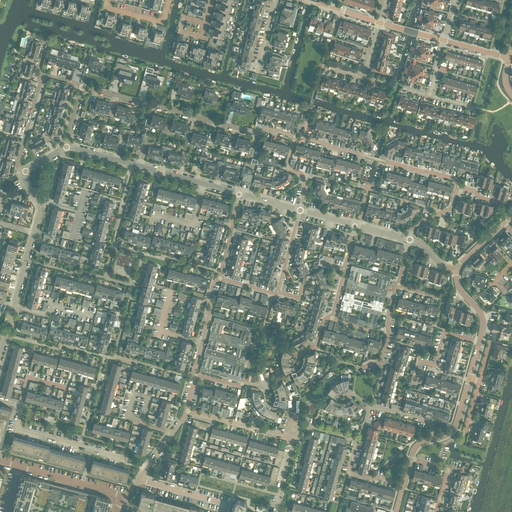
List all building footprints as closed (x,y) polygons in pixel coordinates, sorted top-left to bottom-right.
[(55,0),(53,8),(60,10),(61,7),(64,8),(66,3),(62,2),(62,0),(55,0)] [(370,0),(368,0),(366,9),(372,11),(372,8),(375,9),(377,3),(375,2),(375,1),(370,0)] [(445,4),(446,1),(441,0),(434,0),(433,6),(441,8),(443,3),(445,4)] [(69,1),(66,11),(73,13),(74,10),(77,11),(78,6),(75,6),(76,3),(69,1)] [(161,4),(149,1),(148,8),(155,10),(155,8),(160,9),(161,4)] [(218,11),(223,13),(226,13),(229,14),(229,11),(231,12),(232,6),(231,6),(228,5),(227,8),(225,7),(225,4),(221,3),(216,2),(215,7),(219,9),(218,11)] [(499,16),(500,11),(501,7),(499,7),(500,4),(495,2),(492,11),(492,14),(499,16)] [(253,3),(253,4),(255,5),(254,9),(264,12),(264,10),(263,9),(264,6),(253,3)] [(91,10),(90,9),(88,9),(89,6),(82,4),(79,15),(86,17),(87,14),(89,14),(90,14),(90,15),(91,10)] [(194,6),(194,7),(193,9),(189,8),(187,15),(196,17),(197,13),(202,15),(203,9),(198,8),(194,6)] [(282,9),(281,15),(295,18),(296,13),(295,12),(296,9),(284,6),(283,9),(282,9)] [(420,14),(419,16),(430,19),(432,11),(424,9),(423,15),(420,14)] [(217,17),(216,20),(221,21),(223,22),(226,23),(227,20),(229,20),(230,15),(229,14),(226,13),(225,17),(222,16),(223,13),(218,11),(214,10),(212,16),(217,17)] [(387,11),(386,14),(391,15),(390,19),(398,21),(399,17),(400,12),(392,10),(391,12),(387,11)] [(432,11),(430,19),(440,22),(441,20),(438,19),(440,14),(432,11)] [(102,16),(101,20),(100,21),(105,22),(105,24),(112,26),(113,23),(115,23),(116,24),(117,19),(114,18),(115,15),(108,13),(107,18),(102,16)] [(251,14),(250,15),(252,16),(251,20),(261,23),(262,21),(261,21),(261,17),(251,14)] [(319,21),(321,15),(318,14),(317,17),(312,16),(309,24),(310,24),(309,27),(313,29),(313,27),(316,28),(319,21)] [(280,20),(280,23),(290,26),(290,24),(292,25),(292,23),(293,24),(295,18),(281,15),(280,20)] [(419,16),(418,19),(419,19),(421,20),(420,25),(422,26),(422,28),(425,29),(426,27),(428,27),(430,19),(419,16)] [(214,28),(218,30),(221,30),(224,31),(225,28),(227,29),(228,23),(226,23),(223,22),(223,25),(220,24),(221,21),(216,20),(212,19),(210,24),(215,25),(214,28)] [(327,21),(328,20),(325,19),(323,22),(319,21),(316,28),(315,32),(320,33),(320,32),(323,33),(324,31),(325,29),(327,21)] [(332,33),(336,20),(333,19),(332,22),(327,21),(325,29),(324,31),(328,33),(329,32),(332,33)] [(430,19),(428,27),(435,29),(437,24),(440,25),(440,22),(430,19)] [(470,32),(473,20),(471,19),(470,23),(467,22),(465,31),(470,32)] [(340,21),(337,30),(342,32),(342,31),(346,32),(349,22),(343,21),(343,22),(340,21)] [(465,31),(467,22),(462,21),(461,23),(459,23),(458,27),(460,27),(459,29),(465,31)] [(120,22),(118,29),(121,30),(120,33),(127,35),(128,32),(131,32),(132,28),(129,27),(130,24),(123,22),(123,23),(120,22)] [(349,22),(346,32),(349,34),(349,35),(351,36),(351,34),(352,32),(354,24),(349,22)] [(480,35),(484,23),(481,22),(480,26),(477,25),(475,34),(480,35)] [(485,38),(488,28),(485,27),(486,23),(484,23),(480,35),(480,37),(485,38)] [(352,32),(351,34),(357,36),(357,34),(360,26),(354,24),(352,32)] [(246,25),(246,27),(247,27),(246,31),(248,32),(258,34),(259,32),(258,32),(259,28),(248,25),(246,25)] [(136,27),(134,33),(137,34),(136,37),(143,39),(144,36),(147,37),(148,32),(145,31),(146,28),(139,26),(139,27),(136,27)] [(357,34),(357,36),(362,38),(365,28),(360,26),(357,34)] [(212,37),(217,38),(222,40),(223,37),(224,37),(226,32),(224,31),(221,30),(220,33),(218,33),(218,30),(214,28),(209,27),(208,33),(212,34),(212,37)] [(365,28),(362,38),(368,40),(368,37),(369,35),(371,36),(373,31),(371,30),(365,28)] [(492,40),(493,36),(494,32),(492,32),(493,29),(488,28),(485,38),(492,40)] [(287,36),(288,33),(278,30),(277,33),(276,33),(275,38),(286,41),(287,36)] [(160,40),(163,41),(165,36),(164,36),(161,35),(162,33),(155,31),(155,32),(152,31),(150,38),(153,38),(153,41),(159,43),(160,40)] [(246,31),(245,37),(256,39),(257,36),(258,36),(258,34),(248,32),(246,31)] [(394,41),(396,35),(383,31),(382,36),(384,36),(382,40),(392,43),(392,40),(394,41)] [(244,36),(243,38),(244,38),(243,42),(246,43),(255,45),(256,43),(255,43),(256,39),(245,37),(244,36)] [(284,47),(286,41),(275,38),(274,44),(274,47),(284,49),(284,47)] [(39,53),(41,45),(38,45),(39,42),(30,39),(29,42),(30,43),(28,50),(39,53)] [(390,48),(392,43),(382,40),(381,45),(379,44),(378,46),(381,47),(381,46),(392,49),(392,48),(390,48)] [(174,52),(173,54),(180,56),(180,54),(184,55),(185,51),(186,51),(189,44),(188,43),(188,44),(181,42),(177,41),(177,42),(174,41),(172,46),(176,47),(175,49),(174,49),(174,51),(174,52)] [(330,52),(331,53),(332,53),(336,55),(340,44),(337,43),(334,42),(333,47),(332,46),(330,52)] [(411,46),(410,48),(410,49),(421,51),(423,44),(415,42),(414,47),(411,46)] [(190,52),(189,57),(193,58),(192,59),(199,61),(199,59),(199,58),(200,58),(200,56),(201,54),(204,55),(205,50),(202,49),(203,47),(198,46),(198,47),(192,45),(192,44),(191,44),(189,52),(190,52)] [(340,44),(336,55),(342,56),(345,46),(340,44)] [(423,44),(421,51),(432,54),(432,52),(430,51),(431,46),(423,44)] [(345,46),(342,56),(347,58),(351,48),(345,46)] [(241,47),(240,49),(241,49),(241,53),(243,54),(253,56),(253,54),(252,54),(253,50),(242,48),(241,47)] [(351,48),(347,58),(353,60),(356,49),(351,48)] [(410,48),(409,51),(410,51),(412,52),(411,57),(414,58),(413,61),(415,61),(416,59),(419,59),(421,51),(410,49),(410,48)] [(207,57),(206,61),(210,62),(209,64),(216,65),(216,64),(217,63),(217,61),(218,58),(221,59),(222,54),(219,53),(220,52),(215,51),(209,49),(208,49),(206,56),(207,57)] [(356,49),(353,60),(358,62),(359,59),(362,51),(356,49)] [(38,59),(39,53),(28,50),(27,55),(25,55),(25,58),(33,60),(34,58),(38,59)] [(59,63),(63,52),(58,50),(58,53),(57,55),(50,53),(47,64),(54,66),(55,62),(59,63)] [(387,59),(389,54),(379,51),(378,56),(376,55),(375,57),(378,58),(378,57),(389,60),(389,59),(387,59)] [(421,51),(419,59),(427,61),(428,56),(431,57),(432,54),(421,51)] [(449,60),(451,52),(446,51),(445,54),(443,53),(442,56),(444,57),(444,59),(449,60)] [(67,69),(70,58),(66,57),(67,53),(63,52),(59,63),(62,64),(61,68),(67,69)] [(270,57),(269,62),(280,65),(282,66),(284,57),(282,57),(279,56),(279,54),(272,52),(272,54),(271,57),(270,57)] [(460,63),(462,55),(457,54),(454,62),(453,62),(453,64),(455,65),(456,62),(460,63)] [(34,70),(36,64),(33,63),(33,60),(25,58),(23,57),(22,61),(25,61),(23,67),(34,70)] [(91,67),(90,71),(99,73),(100,69),(103,70),(105,65),(98,63),(99,60),(90,57),(87,66),(91,67)] [(470,66),(472,58),(467,57),(465,65),(464,64),(463,67),(465,68),(466,65),(470,66)] [(77,60),(70,58),(67,69),(74,71),(75,68),(78,69),(81,60),(78,59),(77,60)] [(235,58),(235,59),(239,60),(237,69),(244,71),(245,69),(248,69),(249,69),(249,68),(250,65),(249,65),(250,61),(239,59),(235,58)] [(481,69),(483,61),(477,59),(475,68),(474,67),(474,70),(476,71),(476,68),(481,69)] [(405,67),(404,69),(405,70),(415,72),(417,65),(415,64),(415,61),(413,61),(412,63),(410,63),(408,68),(405,67)] [(269,62),(267,68),(268,68),(268,71),(269,71),(268,77),(272,78),(273,72),(278,73),(278,71),(280,65),(269,62)] [(385,67),(386,65),(377,62),(375,67),(373,66),(372,70),(385,74),(387,68),(385,67)] [(120,79),(119,81),(132,84),(135,75),(131,74),(131,70),(131,68),(125,66),(125,65),(117,63),(116,69),(114,69),(112,77),(117,79),(117,78),(120,79)] [(417,65),(415,72),(426,75),(427,73),(424,72),(425,67),(417,65)] [(146,66),(142,83),(145,84),(145,81),(149,82),(148,86),(157,88),(159,79),(162,80),(163,79),(164,78),(163,77),(157,75),(152,74),(154,68),(146,66)] [(33,77),(34,70),(23,67),(22,73),(20,73),(19,77),(28,79),(29,76),(33,77)] [(404,69),(404,72),(407,73),(405,78),(413,80),(415,72),(405,70),(404,69)] [(415,72),(413,80),(421,82),(422,77),(425,78),(426,75),(415,72)] [(329,90),(332,79),(326,77),(327,76),(323,75),(320,87),(323,88),(324,87),(328,88),(328,90),(329,90)] [(453,88),(455,80),(450,78),(448,86),(447,86),(446,89),(448,89),(449,87),(453,88)] [(23,83),(21,88),(32,91),(34,86),(30,85),(31,82),(22,79),(21,82),(23,83)] [(337,80),(332,79),(329,90),(330,88),(335,90),(334,91),(337,92),(341,80),(337,79),(337,80)] [(188,99),(191,90),(187,89),(188,84),(181,82),(181,81),(177,80),(175,87),(178,88),(177,92),(181,93),(180,97),(188,99)] [(346,95),(349,84),(344,82),(344,81),(341,80),(337,92),(341,93),(341,91),(346,93),(345,95),(346,95)] [(463,91),(466,83),(460,81),(458,89),(457,89),(456,92),(458,92),(459,90),(463,91)] [(68,95),(69,89),(66,88),(67,85),(56,82),(55,85),(58,86),(57,91),(68,95)] [(354,85),(349,84),(346,95),(347,95),(347,93),(352,94),(352,96),(355,96),(358,85),(355,84),(354,85)] [(474,94),(476,85),(471,84),(469,92),(468,92),(467,95),(469,95),(470,92),(474,94)] [(364,98),(367,88),(361,87),(361,86),(358,85),(355,96),(358,97),(358,96),(363,97),(363,99),(363,100),(364,98)] [(16,96),(17,97),(26,99),(27,96),(30,97),(32,91),(21,88),(20,93),(17,94),(16,96)] [(215,104),(217,95),(214,94),(215,90),(206,88),(203,97),(207,98),(206,102),(215,104)] [(374,104),(379,89),(378,89),(377,88),(375,89),(375,91),(372,90),(372,89),(369,88),(366,100),(369,101),(370,103),(374,104)] [(385,90),(379,89),(374,104),(376,105),(378,103),(384,105),(385,102),(388,90),(385,89),(385,90)] [(245,108),(246,105),(242,104),(243,100),(240,99),(242,92),(239,91),(234,90),(232,98),(234,98),(232,107),(236,108),(235,111),(247,115),(249,109),(245,108)] [(66,100),(68,95),(57,91),(55,97),(54,97),(53,100),(62,102),(63,99),(66,100)] [(406,110),(410,97),(404,95),(404,94),(401,93),(397,105),(401,106),(401,105),(404,106),(403,107),(405,109),(406,109),(406,110)] [(15,96),(13,105),(16,106),(27,109),(29,103),(25,102),(26,99),(17,97),(16,96),(15,96)] [(410,97),(406,110),(412,111),(412,113),(415,113),(418,101),(415,100),(415,102),(412,101),(412,100),(411,98),(410,97)] [(101,113),(101,111),(104,101),(97,99),(96,104),(91,103),(88,112),(95,113),(95,112),(101,113)] [(63,112),(64,106),(61,105),(62,102),(53,100),(52,103),(53,103),(52,109),(63,112)] [(110,118),(113,109),(110,108),(111,103),(104,101),(101,111),(104,112),(104,113),(107,114),(106,117),(110,118)] [(261,102),(259,110),(260,113),(259,119),(265,120),(265,118),(269,104),(267,103),(266,107),(262,106),(262,105),(261,104),(262,103),(261,102)] [(426,117),(429,103),(426,103),(424,103),(420,102),(417,113),(421,114),(421,113),(423,114),(422,118),(425,119),(426,117)] [(429,103),(426,117),(427,117),(427,115),(432,116),(431,117),(435,118),(438,107),(434,106),(432,105),(432,104),(429,103)] [(265,120),(264,121),(268,121),(268,119),(268,118),(271,119),(274,108),(269,107),(270,104),(269,104),(265,118),(265,120)] [(116,110),(113,109),(110,118),(115,119),(116,116),(118,117),(121,118),(121,117),(122,117),(124,107),(117,105),(116,110)] [(13,114),(21,117),(22,114),(26,115),(27,109),(16,106),(15,111),(13,111),(13,114)] [(132,124),(135,115),(130,113),(131,109),(124,107),(122,117),(125,117),(124,119),(127,119),(126,122),(132,124)] [(274,108),(271,119),(274,120),(273,123),(276,124),(277,124),(278,120),(277,120),(280,112),(279,112),(280,109),(275,107),(274,108)] [(276,124),(279,125),(281,119),(280,119),(280,118),(284,119),(286,111),(281,109),(282,108),(281,107),(280,109),(279,112),(280,112),(277,120),(278,120),(277,124),(276,124)] [(443,121),(446,110),(441,109),(441,108),(438,107),(435,118),(438,119),(438,118),(443,119),(442,121),(443,121)] [(61,118),(63,112),(52,109),(50,115),(49,114),(48,117),(57,120),(58,117),(61,118)] [(286,111),(284,119),(287,120),(287,121),(286,121),(285,127),(288,128),(288,127),(289,124),(292,111),(292,110),(291,112),(286,111)] [(452,112),(446,110),(443,121),(444,122),(444,120),(449,121),(449,122),(452,123),(455,111),(452,111),(452,112)] [(289,124),(288,127),(291,128),(291,125),(291,124),(295,125),(298,114),(293,112),(293,111),(292,111),(289,124)] [(460,126),(464,115),(458,114),(458,112),(455,111),(452,123),(455,124),(456,123),(460,124),(460,126)] [(11,114),(10,117),(13,118),(11,123),(22,126),(24,120),(21,119),(21,117),(13,114),(11,114)] [(157,126),(160,116),(153,114),(151,119),(146,118),(144,127),(150,129),(151,126),(154,127),(154,125),(157,126)] [(469,116),(464,115),(460,126),(461,126),(462,124),(466,126),(466,127),(472,128),(475,117),(469,115),(469,116)] [(166,133),(169,124),(165,123),(167,118),(160,116),(157,126),(160,127),(160,128),(162,129),(162,132),(166,133)] [(58,129),(59,123),(56,123),(57,120),(48,117),(47,120),(48,121),(47,126),(58,129)] [(317,119),(314,130),(318,132),(317,132),(316,135),(319,136),(320,133),(323,119),(322,120),(317,119)] [(323,119),(320,133),(323,134),(323,131),(323,130),(326,131),(329,122),(324,121),(324,119),(323,119)] [(97,127),(98,122),(89,120),(88,123),(83,122),(81,129),(91,132),(92,129),(93,129),(94,127),(97,127)] [(177,132),(180,122),(173,120),(171,125),(169,124),(166,133),(171,134),(171,131),(174,132),(174,131),(177,132)] [(7,122),(4,131),(6,131),(8,132),(16,134),(17,131),(21,132),(22,126),(11,123),(8,122),(7,122)] [(186,138),(187,136),(189,129),(185,129),(187,124),(180,122),(177,132),(180,133),(180,134),(182,134),(182,137),(186,138)] [(329,122),(326,131),(330,132),(330,133),(329,133),(329,135),(331,136),(334,126),(334,127),(335,124),(335,122),(334,122),(334,124),(329,122)] [(56,135),(58,129),(47,126),(45,132),(44,132),(43,133),(51,140),(53,134),(56,135)] [(331,136),(330,138),(334,139),(334,137),(334,136),(337,137),(340,128),(334,127),(334,126),(331,136)] [(340,128),(337,137),(341,138),(341,139),(340,139),(339,141),(342,142),(346,128),(345,128),(345,129),(340,128)] [(346,128),(342,142),(345,143),(346,140),(345,140),(345,139),(349,140),(351,131),(346,130),(346,128)] [(92,143),(93,138),(91,138),(92,135),(90,135),(91,132),(81,129),(79,136),(84,137),(83,141),(92,143)] [(103,129),(100,138),(104,139),(102,144),(109,146),(112,136),(109,135),(109,134),(107,133),(107,130),(103,129)] [(123,134),(122,138),(127,139),(126,144),(133,146),(135,136),(132,135),(132,134),(130,133),(131,130),(125,129),(123,134)] [(351,131),(349,140),(353,141),(352,142),(351,144),(354,145),(355,142),(358,130),(352,129),(351,131)] [(367,132),(362,138),(364,141),(370,138),(373,136),(369,129),(367,132)] [(360,130),(358,137),(362,138),(367,132),(360,130)] [(197,144),(200,134),(193,132),(192,137),(187,136),(186,138),(184,145),(191,146),(191,144),(194,145),(194,143),(197,144)] [(221,144),(224,134),(217,132),(215,137),(212,136),(210,142),(210,145),(214,146),(215,143),(217,144),(218,143),(221,144)] [(43,148),(48,146),(46,142),(51,140),(43,133),(42,135),(42,136),(37,139),(43,148)] [(112,136),(109,146),(116,147),(118,143),(121,143),(122,138),(123,134),(119,133),(118,135),(113,133),(112,136)] [(135,136),(133,146),(140,148),(141,143),(146,144),(147,141),(148,135),(142,133),(141,136),(139,135),(139,137),(135,136)] [(208,151),(210,145),(210,142),(206,141),(207,136),(200,134),(197,144),(201,145),(200,146),(203,147),(202,149),(208,151)] [(230,150),(232,141),(229,140),(231,136),(224,134),(221,144),(224,144),(224,146),(226,146),(226,149),(230,150)] [(4,137),(2,142),(5,143),(4,147),(15,150),(17,144),(14,143),(14,140),(4,137)] [(241,149),(244,139),(237,137),(235,142),(232,141),(230,150),(235,151),(235,149),(238,149),(238,148),(241,149)] [(397,137),(390,141),(395,150),(396,150),(399,148),(398,140),(397,137)] [(43,148),(37,139),(32,141),(31,139),(28,140),(33,150),(36,148),(37,151),(43,148)] [(252,156),(254,147),(250,146),(251,141),(244,139),(241,149),(244,150),(244,151),(246,152),(246,155),(252,156)] [(268,149),(270,141),(264,139),(262,147),(268,149)] [(146,144),(144,150),(148,151),(146,155),(153,157),(156,148),(152,147),(153,145),(150,145),(151,142),(147,141),(146,144)] [(390,141),(384,146),(386,147),(392,152),(395,150),(390,141)] [(279,154),(282,144),(276,143),(274,150),(273,152),(279,154)] [(285,155),(286,153),(288,146),(282,144),(279,154),(285,155)] [(300,156),(303,146),(296,144),(294,154),(300,156)] [(156,148),(153,157),(160,159),(162,154),(165,155),(167,146),(163,145),(162,148),(159,147),(159,148),(156,148)] [(167,146),(165,155),(168,156),(167,161),(173,163),(176,153),(173,152),(173,151),(171,150),(172,148),(167,146)] [(306,158),(308,148),(303,146),(300,156),(306,158)] [(405,146),(403,155),(407,156),(407,157),(406,156),(405,159),(408,160),(412,146),(411,146),(411,148),(405,146)] [(412,146),(408,160),(411,161),(412,158),(411,158),(411,157),(415,158),(417,149),(412,148),(412,146)] [(417,149),(415,158),(418,159),(418,160),(417,163),(419,164),(423,151),(423,148),(423,147),(418,146),(417,149)] [(1,152),(1,155),(9,157),(10,155),(14,156),(15,150),(4,147),(3,152),(1,152)] [(386,147),(384,153),(386,154),(387,154),(389,155),(391,155),(392,152),(386,147)] [(423,151),(419,164),(423,165),(424,159),(424,158),(424,157),(427,158),(429,150),(424,148),(425,147),(424,147),(424,148),(423,148),(423,151)] [(311,159),(314,149),(308,148),(306,158),(311,159)] [(319,156),(320,151),(314,149),(311,159),(317,161),(318,158),(319,155),(319,156)] [(176,153),(173,163),(180,165),(182,160),(187,161),(189,152),(183,150),(182,153),(180,153),(179,154),(176,153)] [(429,150),(427,158),(431,159),(430,160),(428,166),(431,167),(431,166),(432,163),(436,150),(435,150),(435,151),(429,150)] [(432,163),(431,166),(434,167),(435,164),(435,163),(438,164),(441,153),(436,152),(436,150),(432,163)] [(443,154),(440,165),(444,166),(444,167),(443,167),(443,169),(446,170),(447,167),(446,167),(450,154),(449,153),(449,155),(443,154)] [(446,170),(445,171),(448,172),(450,166),(449,166),(450,165),(453,166),(455,157),(456,155),(450,153),(450,154),(446,167),(447,167),(446,170)] [(0,164),(10,167),(12,161),(9,160),(9,157),(1,155),(0,157),(0,164)] [(201,155),(198,164),(203,166),(202,171),(209,173),(212,163),(212,160),(207,159),(207,157),(201,155)] [(322,167),(322,165),(325,157),(319,156),(319,155),(318,158),(317,161),(316,163),(316,165),(322,167)] [(328,169),(330,159),(325,157),(322,165),(322,167),(328,169)] [(455,157),(453,166),(456,167),(455,170),(457,171),(458,171),(460,161),(461,161),(461,159),(462,157),(461,157),(460,158),(455,157)] [(340,170),(343,160),(337,158),(336,160),(334,168),(340,170)] [(334,168),(336,160),(330,159),(328,169),(333,170),(334,168)] [(457,171),(457,173),(460,174),(461,172),(460,171),(460,170),(461,171),(464,171),(466,163),(467,160),(462,159),(461,159),(461,161),(460,161),(458,171),(457,171)] [(64,162),(62,169),(71,171),(72,165),(75,165),(75,162),(66,160),(65,163),(64,162)] [(212,163),(209,173),(216,174),(217,170),(220,170),(223,161),(218,160),(218,163),(215,162),(215,164),(212,163)] [(346,171),(347,168),(349,161),(343,160),(340,170),(346,171)] [(466,163),(464,171),(467,172),(466,176),(469,176),(473,161),(467,160),(466,163)] [(223,161),(220,170),(223,171),(222,176),(229,178),(232,168),(233,164),(227,163),(223,161)] [(473,161),(469,176),(472,177),(472,175),(472,174),(473,174),(476,175),(478,166),(479,163),(473,161)] [(360,176),(363,167),(360,166),(360,164),(354,163),(352,170),(352,173),(355,174),(355,175),(360,176)] [(0,174),(4,176),(5,173),(8,174),(10,167),(0,164),(0,174)] [(232,168),(229,178),(236,180),(237,175),(241,176),(243,167),(238,166),(236,165),(235,168),(235,169),(232,168)] [(87,178),(90,169),(83,167),(81,176),(87,178)] [(249,184),(253,170),(245,168),(241,181),(249,184)] [(62,169),(60,175),(69,177),(71,171),(62,169)] [(94,180),(96,171),(90,169),(87,178),(94,180)] [(100,182),(102,173),(96,171),(94,180),(100,182)] [(284,171),(283,175),(289,180),(291,173),(284,171)] [(254,176),(252,183),(258,185),(260,178),(261,175),(257,174),(257,173),(255,172),(254,176)] [(384,173),(381,182),(387,184),(388,180),(391,180),(393,174),(387,172),(387,174),(384,173)] [(106,183),(108,174),(102,173),(100,182),(106,183)] [(112,185),(115,176),(108,174),(106,183),(112,185)] [(391,180),(390,183),(396,185),(398,175),(393,174),(391,180)] [(60,175),(58,181),(67,184),(69,177),(60,175)] [(260,178),(258,185),(264,187),(266,179),(267,177),(267,176),(261,175),(260,178)] [(280,177),(279,177),(283,184),(289,180),(283,175),(280,177)] [(398,175),(396,185),(402,187),(404,177),(398,175)] [(478,175),(476,182),(478,183),(478,184),(484,186),(487,176),(481,175),(480,176),(478,175)] [(118,187),(121,178),(115,176),(112,185),(118,187)] [(416,182),(413,192),(419,193),(423,177),(420,176),(418,183),(416,182)] [(487,176),(484,186),(490,187),(489,192),(492,193),(494,184),(492,183),(493,178),(487,176)] [(266,179),(264,187),(270,188),(271,185),(270,185),(272,181),(271,181),(272,178),(267,177),(266,179)] [(404,177),(402,187),(407,188),(408,188),(408,185),(409,185),(411,179),(411,178),(404,177)] [(423,177),(419,193),(425,195),(426,190),(427,188),(427,185),(428,183),(425,182),(426,178),(423,177)] [(139,180),(137,186),(146,189),(149,180),(141,178),(140,181),(139,180)] [(316,178),(315,181),(317,181),(315,188),(322,200),(328,202),(329,202),(330,196),(331,194),(327,193),(323,187),(324,183),(323,183),(324,180),(316,178)] [(407,188),(407,190),(413,192),(416,182),(413,181),(413,180),(411,179),(409,185),(408,185),(408,188),(407,188)] [(58,181),(57,188),(66,190),(67,184),(58,181)] [(434,182),(432,192),(438,193),(440,184),(434,182)] [(440,184),(438,193),(443,195),(446,185),(440,184)] [(494,184),(492,193),(494,193),(494,196),(500,197),(502,188),(503,188),(503,186),(494,184)] [(502,188),(500,197),(506,199),(506,198),(509,199),(510,196),(511,191),(508,191),(508,190),(508,189),(509,186),(504,184),(503,186),(503,188),(502,188)] [(446,185),(443,195),(449,197),(452,187),(446,185)] [(144,195),(146,189),(137,186),(135,193),(144,195)] [(57,188),(55,194),(64,196),(66,190),(57,188)] [(159,188),(156,196),(163,198),(165,189),(159,188)] [(165,189),(163,198),(169,200),(171,191),(165,189)] [(169,200),(168,202),(175,204),(175,202),(178,193),(171,191),(169,200)] [(149,205),(149,202),(146,201),(148,196),(144,195),(135,193),(134,199),(146,202),(145,204),(149,205)] [(178,193),(175,202),(181,203),(184,194),(178,193)] [(328,202),(328,203),(331,204),(330,208),(333,209),(334,206),(334,205),(336,197),(337,195),(331,193),(331,194),(330,196),(329,202),(328,202)] [(55,194),(53,200),(62,203),(64,196),(55,194)] [(184,194),(181,203),(185,204),(184,207),(187,208),(188,205),(190,196),(184,194)] [(334,205),(334,206),(337,207),(337,206),(340,207),(343,197),(337,195),(336,197),(334,205)] [(190,196),(188,205),(194,207),(196,198),(190,196)] [(343,197),(340,207),(343,207),(342,211),(345,212),(348,198),(343,197)] [(207,208),(210,199),(203,198),(201,207),(207,208)] [(348,198),(345,212),(348,212),(349,209),(352,210),(354,200),(348,198)] [(144,209),(145,204),(146,202),(134,199),(132,205),(144,209)] [(213,213),(216,201),(210,199),(207,208),(206,212),(213,213)] [(466,201),(460,199),(460,201),(457,200),(455,207),(458,208),(458,209),(464,211),(466,201)] [(105,200),(103,207),(112,209),(114,202),(105,200)] [(354,200),(352,210),(358,211),(360,204),(360,201),(354,200)] [(15,213),(17,203),(9,201),(7,209),(10,209),(9,212),(15,213)] [(219,215),(220,212),(222,203),(216,201),(213,213),(219,215)] [(466,201),(464,211),(463,214),(470,216),(472,210),(473,210),(475,203),(472,202),(472,203),(466,201)] [(481,213),(482,213),(484,204),(478,202),(478,204),(475,203),(473,210),(476,211),(476,212),(476,213),(476,214),(477,215),(479,216),(480,215),(481,215),(481,213)] [(20,215),(23,205),(17,203),(15,213),(20,215)] [(226,213),(229,205),(222,203),(220,212),(226,213)] [(371,215),(374,205),(368,203),(367,206),(365,213),(371,215)] [(261,205),(261,204),(258,204),(256,210),(257,211),(256,213),(253,212),(251,222),(256,223),(258,218),(257,218),(261,205)] [(417,209),(418,206),(411,204),(410,207),(408,206),(407,210),(401,214),(397,213),(396,214),(397,214),(395,220),(402,221),(414,215),(416,208),(417,209)] [(488,215),(489,215),(490,215),(491,214),(493,206),(484,204),(482,213),(488,215)] [(26,216),(29,206),(23,205),(20,215),(26,216)] [(145,217),(146,215),(143,214),(144,209),(132,205),(130,212),(139,214),(142,215),(142,217),(145,217)] [(379,209),(380,206),(374,205),(371,215),(377,217),(379,209)] [(53,207),(52,214),(61,216),(62,210),(53,207)] [(103,207),(101,213),(110,215),(112,209),(103,207)] [(246,220),(249,208),(246,207),(246,210),(243,209),(240,219),(246,220)] [(270,213),(271,209),(268,208),(268,211),(265,210),(262,220),(268,221),(269,222),(275,215),(270,213)] [(388,223),(392,210),(386,208),(385,211),(383,218),(386,219),(385,222),(388,223)] [(397,213),(397,211),(392,210),(388,223),(390,224),(392,221),(395,221),(395,220),(397,214),(396,214),(397,213)] [(138,220),(139,214),(130,212),(129,218),(138,220)] [(101,213),(100,219),(109,221),(110,215),(101,213)] [(52,214),(50,220),(59,222),(61,216),(52,214)] [(278,219),(275,215),(269,222),(271,223),(273,228),(282,223),(281,221),(283,220),(281,217),(278,219)] [(100,219),(98,225),(107,228),(109,221),(100,219)] [(50,220),(48,226),(57,229),(59,222),(50,220)] [(210,228),(209,229),(212,230),(221,232),(223,226),(214,223),(213,227),(212,227),(210,227),(210,228)] [(283,226),(282,223),(273,228),(276,233),(276,235),(286,234),(284,229),(287,227),(286,224),(283,226)] [(317,234),(318,228),(304,224),(303,227),(308,229),(307,231),(317,234)] [(430,236),(433,226),(426,224),(426,226),(423,225),(421,233),(424,233),(424,234),(430,236)] [(98,225),(96,231),(105,234),(107,228),(98,225)] [(48,226),(46,233),(55,235),(57,229),(48,226)] [(438,239),(441,230),(438,229),(438,228),(433,226),(430,236),(435,237),(435,238),(438,239)] [(212,230),(209,229),(210,228),(206,227),(206,229),(209,230),(208,231),(211,233),(211,236),(219,238),(221,232),(212,230)] [(138,234),(136,242),(142,244),(145,235),(144,235),(145,231),(146,232),(147,228),(145,228),(143,233),(139,231),(138,234)] [(130,241),(132,232),(125,230),(123,239),(130,241)] [(443,231),(441,230),(438,239),(441,240),(447,242),(446,244),(447,244),(450,232),(443,230),(443,231)] [(96,231),(94,238),(103,240),(105,234),(96,231)] [(316,237),(317,234),(307,231),(306,234),(304,233),(303,236),(315,239),(316,239),(319,240),(320,238),(316,237)] [(136,242),(138,234),(132,232),(130,241),(136,242)] [(336,236),(334,235),(334,233),(332,232),(331,236),(327,235),(325,243),(334,246),(336,236)] [(456,244),(458,235),(455,234),(450,232),(447,244),(452,245),(453,243),(456,244)] [(511,242),(511,238),(506,232),(500,238),(498,236),(494,241),(497,244),(498,242),(502,246),(505,244),(507,247),(511,242)] [(249,240),(251,236),(244,234),(243,237),(239,236),(238,239),(233,238),(233,240),(247,244),(248,239),(249,240)] [(288,243),(289,240),(285,239),(286,234),(276,235),(277,237),(275,242),(285,245),(285,242),(288,243)] [(339,247),(342,235),(340,234),(339,237),(336,236),(334,246),(339,247)] [(467,236),(461,234),(461,236),(458,235),(456,244),(459,245),(459,244),(465,245),(466,242),(468,243),(469,242),(469,240),(469,238),(467,238),(467,236)] [(148,246),(151,237),(145,235),(142,244),(148,246)] [(157,246),(160,237),(153,235),(151,244),(157,246)] [(344,249),(347,239),(344,238),(345,236),(342,235),(339,247),(344,249)] [(218,245),(219,238),(211,236),(209,242),(218,245)] [(314,244),(315,239),(303,236),(302,238),(305,239),(304,242),(314,244)] [(164,248),(166,239),(160,237),(157,246),(164,248)] [(17,245),(18,242),(9,239),(8,243),(7,248),(17,251),(18,245),(17,245)] [(170,250),(172,241),(166,239),(164,248),(170,250)] [(96,240),(94,246),(103,249),(105,243),(96,240)] [(245,250),(247,244),(233,240),(232,243),(237,244),(236,247),(245,250)] [(176,251),(179,242),(172,241),(170,250),(176,251)] [(303,244),(301,244),(301,243),(295,241),(294,244),(306,247),(306,248),(312,250),(314,244),(304,242),(303,244)] [(182,253),(185,244),(179,242),(176,251),(182,253)] [(185,242),(185,244),(182,253),(189,255),(189,252),(193,253),(195,247),(191,246),(188,245),(188,242),(185,242)] [(216,251),(218,245),(209,242),(207,248),(216,251)] [(284,247),(285,245),(275,242),(274,245),(273,245),(270,244),(269,246),(286,251),(287,248),(284,247)] [(46,253),(48,245),(42,243),(39,252),(46,253)] [(88,244),(88,246),(91,247),(91,249),(94,250),(93,253),(102,255),(103,249),(94,246),(94,247),(91,246),(92,245),(88,244)] [(304,253),(306,248),(306,247),(294,244),(293,247),(296,248),(295,250),(304,253)] [(496,261),(501,256),(497,251),(499,249),(494,244),(491,247),(493,250),(489,254),(491,256),(488,258),(492,262),(494,260),(496,261)] [(52,255),(55,246),(48,245),(46,253),(52,255)] [(352,254),(358,256),(360,247),(355,245),(352,254)] [(58,257),(61,248),(55,246),(52,255),(58,257)] [(286,251),(269,246),(269,248),(271,249),(270,252),(272,252),(282,255),(283,252),(285,253),(286,251)] [(15,257),(17,251),(7,248),(5,254),(15,257)] [(65,259),(67,250),(61,248),(58,257),(65,259)] [(214,257),(216,251),(207,248),(205,255),(214,257)] [(380,259),(383,251),(377,249),(376,251),(377,251),(375,259),(374,260),(374,261),(379,263),(380,259)] [(71,260),(73,251),(67,250),(65,259),(71,260)] [(303,258),(304,253),(295,250),(294,253),(292,252),(291,255),(295,256),(293,261),(303,260),(303,258)] [(77,262),(79,253),(73,251),(71,260),(77,262)] [(243,260),(244,255),(230,251),(229,253),(234,255),(233,257),(243,260)] [(283,261),(284,258),(281,258),(282,255),(272,252),(271,257),(271,258),(283,261)] [(93,253),(91,259),(100,261),(102,255),(93,253)] [(399,255),(393,253),(391,262),(397,264),(399,255)] [(14,262),(15,257),(5,254),(3,260),(14,262)] [(478,268),(481,265),(481,264),(485,260),(480,254),(472,262),(474,265),(474,266),(475,267),(476,266),(478,268)] [(213,263),(214,257),(205,255),(204,261),(213,263)] [(282,264),(283,261),(271,258),(271,257),(269,257),(267,262),(277,265),(277,262),(282,264)] [(87,260),(87,261),(90,262),(89,265),(98,268),(100,261),(91,259),(88,258),(87,260)] [(12,268),(14,262),(3,260),(2,265),(12,268)] [(297,272),(306,267),(303,262),(303,260),(293,261),(296,266),(292,268),(294,270),(296,269),(297,272)] [(240,270),(241,265),(227,261),(226,264),(231,265),(230,268),(240,270)] [(278,271),(278,268),(276,267),(277,265),(267,262),(266,267),(278,271)] [(148,263),(147,269),(156,272),(157,265),(148,263)] [(422,264),(416,263),(415,264),(412,263),(410,272),(413,273),(414,272),(419,274),(422,264)] [(428,277),(430,269),(427,268),(428,266),(422,264),(419,274),(418,275),(424,277),(424,279),(427,280),(427,277),(428,277)] [(11,273),(12,268),(2,265),(0,271),(11,273)] [(349,274),(359,277),(360,273),(370,275),(371,271),(352,265),(352,266),(351,270),(350,270),(351,270),(350,274),(349,274)] [(45,270),(46,267),(40,266),(39,268),(37,268),(35,274),(44,277),(46,270),(45,270)] [(298,278),(309,272),(306,267),(297,272),(299,274),(297,275),(298,278)] [(169,268),(167,277),(173,279),(176,270),(169,268)] [(239,275),(240,270),(230,268),(229,270),(225,269),(224,272),(232,274),(231,278),(239,281),(240,275),(239,275)] [(314,279),(323,274),(321,272),(324,270),(322,268),(311,274),(314,279)] [(147,269),(145,275),(154,278),(156,272),(147,269)] [(436,281),(439,271),(430,269),(428,277),(430,278),(430,279),(432,280),(435,281),(436,281)] [(176,270),(173,279),(179,281),(182,272),(176,270)] [(0,276),(9,279),(11,273),(0,271),(0,272),(0,276)] [(371,271),(370,275),(379,278),(378,282),(388,285),(387,284),(388,280),(389,280),(390,276),(371,271)] [(445,282),(447,275),(444,274),(444,273),(439,271),(436,281),(435,281),(435,283),(441,284),(442,281),(445,282)] [(182,272),(179,281),(186,282),(188,274),(182,272)] [(273,278),(274,275),(264,273),(263,276),(259,275),(259,277),(263,278),(275,281),(276,279),(273,278)] [(43,283),(44,277),(35,274),(34,281),(43,283)] [(188,274),(186,282),(192,284),(194,275),(188,274)] [(324,276),(323,274),(314,279),(317,284),(317,285),(327,284),(324,280),(328,278),(326,275),(324,276)] [(347,283),(366,288),(367,284),(358,281),(359,277),(349,274),(350,274),(349,278),(348,278),(348,279),(349,279),(348,283),(347,283)] [(473,279),(472,283),(473,286),(476,287),(477,286),(482,287),(483,286),(484,286),(485,282),(484,282),(485,277),(475,274),(474,274),(473,279)] [(60,286),(63,277),(56,275),(54,284),(60,286)] [(145,275),(143,282),(152,284),(156,285),(155,286),(159,287),(159,285),(156,284),(156,283),(155,283),(156,278),(154,278),(145,275)] [(194,275),(192,284),(198,286),(201,277),(194,275)] [(67,288),(69,279),(63,277),(60,286),(67,288)] [(198,286),(198,289),(204,290),(204,287),(207,279),(201,277),(198,286)] [(0,284),(8,287),(10,281),(0,278),(0,284)] [(274,284),(275,281),(263,278),(261,283),(271,286),(272,283),(274,284)] [(72,292),(73,289),(75,281),(69,279),(67,288),(66,290),(72,292)] [(41,289),(43,283),(34,281),(32,287),(41,289)] [(79,291),(82,282),(75,281),(73,289),(79,291)] [(85,293),(88,284),(82,282),(79,291),(85,293)] [(143,282),(142,288),(151,290),(152,284),(143,282)] [(367,284),(366,288),(386,293),(382,292),(383,288),(387,289),(386,289),(387,285),(388,285),(378,282),(377,286),(367,284)] [(217,298),(215,303),(221,304),(224,296),(220,295),(222,291),(224,283),(221,283),(220,285),(219,290),(218,293),(217,298)] [(345,291),(344,292),(354,294),(355,290),(365,293),(366,288),(347,283),(348,283),(346,287),(346,288),(345,292),(345,291)] [(0,290),(7,293),(8,287),(0,284),(0,290)] [(92,295),(94,286),(88,284),(85,293),(92,295)] [(100,298),(100,297),(101,295),(103,286),(97,284),(93,296),(99,298),(100,298)] [(329,293),(329,290),(325,289),(327,284),(317,285),(317,287),(316,293),(325,295),(326,293),(329,293)] [(103,286),(101,295),(100,297),(107,299),(107,297),(110,288),(103,286)] [(39,296),(41,289),(32,287),(30,293),(39,296)] [(113,298),(116,290),(110,288),(107,297),(113,298)] [(142,288),(140,294),(149,296),(149,297),(152,298),(154,291),(151,290),(142,288)] [(366,288),(365,293),(375,295),(373,299),(383,302),(384,298),(380,296),(381,292),(386,294),(386,293),(366,288)] [(497,293),(492,288),(488,292),(486,292),(484,290),(478,293),(483,299),(489,299),(492,302),(497,297),(495,295),(497,293)] [(111,301),(110,304),(113,305),(114,306),(116,299),(122,301),(124,293),(122,292),(122,291),(116,290),(113,298),(113,301),(111,301)] [(405,299),(406,295),(407,291),(405,291),(404,294),(403,294),(402,299),(399,298),(397,305),(396,308),(402,310),(405,299)] [(342,300),(361,306),(363,301),(353,298),(354,294),(344,292),(345,292),(344,296),(343,296),(344,296),(343,300),(342,300)] [(37,302),(39,296),(30,293),(28,299),(37,302)] [(325,298),(325,295),(316,293),(315,296),(311,295),(310,297),(326,301),(327,299),(325,298)] [(140,294),(138,301),(147,303),(151,304),(152,298),(149,297),(149,296),(140,294)] [(413,312),(418,294),(417,294),(416,295),(415,297),(414,297),(413,301),(410,301),(407,311),(413,312)] [(418,314),(419,311),(421,304),(418,303),(419,299),(419,298),(419,296),(419,295),(418,294),(413,312),(418,314)] [(199,305),(201,298),(192,296),(190,302),(199,305)] [(239,306),(238,308),(243,309),(244,307),(246,298),(240,297),(240,299),(239,300),(240,300),(238,306),(239,306)] [(272,304),(270,312),(277,314),(278,311),(281,301),(278,301),(279,298),(276,297),(274,305),(272,304)] [(326,304),(326,301),(310,297),(310,299),(314,300),(313,303),(323,306),(323,303),(326,304)] [(425,311),(429,297),(428,297),(426,298),(426,300),(425,300),(424,304),(421,304),(419,311),(425,313),(425,312),(425,311)] [(232,307),(232,308),(237,310),(238,309),(238,308),(239,306),(238,306),(240,300),(239,300),(240,299),(235,298),(234,299),(232,307)] [(246,298),(244,307),(249,308),(249,309),(251,303),(252,300),(246,298)] [(36,308),(37,302),(28,299),(27,306),(36,308)] [(363,301),(361,306),(381,311),(380,311),(381,306),(382,307),(382,306),(381,306),(382,302),(383,302),(373,299),(372,304),(363,301)] [(407,311),(410,301),(405,299),(402,310),(407,311)] [(281,301),(278,311),(281,312),(280,316),(282,317),(287,300),(284,300),(283,302),(281,301)] [(287,300),(282,317),(284,317),(285,313),(289,314),(291,304),(289,304),(289,301),(287,300)] [(340,309),(350,312),(351,307),(360,310),(361,306),(342,300),(341,304),(341,305),(342,305),(340,309)] [(197,311),(199,305),(190,302),(189,308),(197,311)] [(291,304),(289,314),(294,315),(296,308),(298,308),(298,306),(297,305),(297,303),(295,302),(294,305),(291,304)] [(147,312),(149,305),(140,303),(138,309),(147,312)] [(249,308),(248,312),(254,313),(256,305),(251,303),(249,309),(249,308)] [(322,308),(323,306),(313,303),(312,306),(308,305),(307,307),(324,312),(324,309),(322,308)] [(455,309),(456,308),(453,307),(453,306),(447,304),(444,314),(450,315),(449,317),(452,318),(453,318),(455,309)] [(432,305),(430,313),(430,314),(435,316),(436,315),(438,307),(438,306),(437,306),(437,307),(432,305)] [(261,306),(259,315),(265,316),(267,308),(261,306)] [(361,306),(360,310),(367,312),(367,316),(369,316),(369,317),(378,320),(379,319),(378,319),(379,315),(380,315),(379,315),(379,313),(380,313),(381,311),(361,306)] [(323,314),(324,312),(307,307),(307,309),(311,310),(310,313),(320,316),(320,313),(323,314)] [(196,317),(197,311),(189,308),(186,308),(184,314),(187,315),(196,317)] [(145,318),(147,312),(138,309),(136,316),(145,318)] [(339,313),(338,313),(343,315),(342,319),(341,319),(357,323),(358,318),(348,316),(350,312),(340,309),(339,313)] [(455,319),(461,321),(464,311),(455,309),(453,318),(452,318),(451,322),(454,322),(455,319)] [(107,311),(105,317),(114,320),(116,313),(115,313),(116,311),(111,310),(110,312),(107,311)] [(470,313),(464,311),(461,321),(460,324),(466,325),(466,322),(467,322),(466,324),(470,325),(473,325),(475,318),(472,317),(472,315),(469,314),(470,313)] [(319,319),(320,316),(310,313),(309,313),(308,316),(305,315),(304,317),(321,322),(321,319),(319,319)] [(194,323),(196,317),(187,315),(185,321),(194,323)] [(149,328),(150,325),(147,324),(147,323),(144,322),(145,318),(136,316),(134,322),(143,324),(143,325),(146,325),(146,327),(149,328)] [(105,317),(104,324),(113,326),(114,320),(105,317)] [(234,322),(215,317),(219,319),(218,323),(214,321),(214,322),(213,326),(212,326),(222,329),(223,324),(233,327),(234,322)] [(320,325),(321,322),(304,317),(304,320),(308,321),(307,324),(317,326),(318,324),(320,325)] [(358,318),(357,323),(376,328),(375,328),(376,324),(377,324),(378,320),(369,317),(368,321),(358,318)] [(192,330),(194,323),(185,321),(183,327),(192,330)] [(26,332),(29,323),(22,322),(20,331),(26,332)] [(142,331),(143,325),(143,324),(134,322),(132,331),(137,332),(137,330),(142,331)] [(254,328),(234,322),(233,327),(242,330),(241,334),(251,337),(251,336),(250,336),(252,332),(252,331),(253,331),(254,328)] [(33,334),(35,325),(29,323),(26,332),(33,334)] [(50,327),(48,335),(54,337),(57,328),(57,326),(51,324),(50,327)] [(104,324),(102,330),(111,332),(113,326),(104,324)] [(318,333),(319,330),(316,329),(317,326),(307,324),(306,329),(305,331),(312,337),(314,332),(318,333)] [(497,325),(493,324),(491,331),(493,331),(492,336),(503,339),(504,335),(509,336),(511,328),(506,327),(498,324),(497,325)] [(39,336),(41,327),(35,325),(33,334),(39,336)] [(210,335),(229,340),(231,335),(221,333),(222,329),(212,326),(213,326),(212,330),(211,330),(215,332),(214,336),(210,335)] [(45,337),(48,329),(41,327),(39,336),(45,337)] [(191,336),(192,330),(183,327),(182,333),(191,336)] [(57,328),(54,337),(61,339),(63,330),(57,328)] [(63,330),(61,339),(67,341),(69,332),(70,329),(64,328),(63,330)] [(413,340),(415,333),(416,330),(410,328),(409,331),(407,339),(413,340)] [(325,329),(322,338),(328,339),(330,330),(325,329)] [(102,330),(100,336),(109,338),(111,332),(102,330)] [(310,343),(308,339),(312,337),(305,331),(304,332),(299,335),(304,343),(306,342),(307,344),(310,343)] [(424,343),(427,333),(421,331),(421,334),(418,342),(424,343)] [(69,332),(67,341),(73,342),(75,333),(69,332)] [(75,333),(73,342),(79,344),(82,335),(75,333)] [(341,333),(339,342),(344,344),(346,336),(347,335),(341,333)] [(430,345),(432,337),(433,334),(427,333),(424,343),(430,345)] [(231,335),(229,340),(249,345),(245,344),(246,340),(250,341),(249,341),(250,336),(251,337),(241,334),(240,338),(231,335)] [(82,335),(79,344),(86,346),(88,337),(82,335)] [(229,340),(210,335),(209,338),(210,338),(210,339),(209,339),(208,343),(217,346),(219,342),(228,345),(229,340)] [(304,343),(299,335),(294,338),(291,339),(298,350),(303,347),(301,345),(304,343)] [(96,340),(96,342),(108,345),(109,338),(100,336),(99,340),(96,340)] [(135,340),(136,337),(134,336),(133,340),(128,338),(125,350),(131,352),(133,343),(134,340),(135,340)] [(343,347),(343,349),(348,351),(349,347),(351,338),(346,336),(344,344),(343,345),(343,347)] [(374,339),(372,348),(377,350),(379,346),(381,346),(384,339),(380,338),(379,341),(374,339)] [(450,342),(450,343),(461,346),(462,341),(459,340),(452,338),(450,342)] [(93,340),(92,342),(95,343),(95,344),(98,345),(97,349),(99,349),(98,351),(102,352),(103,350),(106,351),(108,345),(96,342),(96,340),(93,340)] [(249,345),(229,340),(228,345),(238,347),(237,351),(246,354),(247,350),(248,350),(248,349),(243,348),(245,344),(249,345)] [(189,350),(191,343),(182,341),(180,347),(189,350)] [(360,350),(359,353),(364,354),(365,353),(366,351),(367,347),(366,347),(368,342),(367,342),(362,341),(360,350)] [(140,345),(133,343),(131,352),(137,353),(140,345)] [(205,352),(225,357),(226,353),(216,350),(217,346),(208,343),(208,344),(207,348),(206,348),(211,349),(209,353),(205,352)] [(450,344),(449,349),(459,352),(461,346),(450,343),(450,344)] [(146,346),(143,355),(150,357),(152,348),(149,347),(149,344),(148,344),(147,344),(146,346)] [(507,352),(508,348),(495,344),(492,356),(499,358),(499,357),(502,358),(504,351),(507,352)] [(15,345),(13,351),(22,353),(23,347),(15,345)] [(143,355),(146,346),(140,345),(137,353),(143,355)] [(293,355),(288,351),(289,349),(284,345),(282,347),(280,354),(281,355),(291,358),(293,355)] [(399,350),(398,352),(409,355),(410,348),(405,346),(405,348),(400,346),(399,350)] [(187,356),(189,350),(180,347),(178,353),(187,356)] [(156,359),(158,350),(152,348),(150,357),(156,359)] [(447,353),(447,354),(458,357),(459,352),(449,349),(447,354),(447,353)] [(162,360),(165,351),(158,350),(156,359),(162,360)] [(13,351),(12,357),(20,359),(22,353),(13,351)] [(226,353),(225,357),(244,363),(240,361),(241,357),(245,359),(245,358),(244,358),(246,354),(237,351),(235,355),(226,353)] [(394,351),(393,353),(396,353),(396,354),(397,355),(398,355),(397,357),(407,360),(409,355),(398,352),(397,352),(394,351)] [(38,362),(40,354),(34,352),(32,360),(38,362)] [(225,357),(205,352),(209,353),(208,357),(204,356),(204,357),(205,357),(204,361),(203,361),(213,364),(214,359),(223,362),(225,357)] [(315,352),(303,356),(304,360),(314,359),(316,359),(315,352)] [(185,362),(187,356),(178,353),(177,359),(185,362)] [(44,363),(46,355),(40,354),(38,362),(44,363)] [(447,355),(446,360),(456,363),(458,357),(447,354),(447,355)] [(50,365),(52,357),(46,355),(44,363),(50,365)] [(12,357),(10,363),(18,365),(20,359),(12,357)] [(56,367),(58,358),(52,357),(50,365),(56,367)] [(60,357),(58,366),(64,367),(66,359),(60,357)] [(244,363),(225,357),(223,362),(233,365),(232,369),(242,371),(241,371),(242,367),(243,367),(239,366),(240,362),(244,363)] [(395,362),(395,363),(403,365),(406,366),(407,360),(397,357),(396,362),(395,362)] [(66,359),(64,367),(70,369),(72,361),(66,359)] [(184,368),(185,362),(177,359),(175,366),(184,368)] [(442,363),(441,365),(444,365),(452,367),(455,368),(456,363),(446,360),(445,363),(442,363)] [(72,361),(70,369),(76,371),(78,362),(72,361)] [(201,370),(201,371),(210,373),(211,373),(220,375),(221,370),(211,368),(213,364),(203,361),(204,361),(202,366),(202,365),(201,366),(206,367),(204,371),(201,370)] [(78,362),(76,371),(82,372),(84,364),(78,362)] [(10,363),(8,369),(17,371),(19,372),(21,366),(18,365),(10,363)] [(120,371),(122,365),(113,363),(112,369),(120,371)] [(302,367),(310,371),(312,372),(312,371),(315,372),(316,366),(315,366),(313,365),(304,364),(302,363),(302,367)] [(394,368),(398,369),(398,370),(401,371),(403,365),(395,363),(395,364),(394,368)] [(82,372),(81,376),(85,377),(87,377),(88,374),(90,365),(84,364),(82,372)] [(90,365),(88,374),(94,376),(96,367),(90,365)] [(283,374),(289,371),(293,369),(293,365),(292,365),(282,367),(280,368),(283,374)] [(299,370),(307,376),(306,376),(308,377),(311,378),(313,372),(312,372),(310,371),(302,367),(301,366),(299,370)] [(389,372),(388,373),(396,375),(399,376),(401,371),(398,370),(398,369),(394,368),(390,367),(389,372)] [(8,369),(7,375),(15,377),(17,371),(8,369)] [(118,377),(120,371),(112,369),(110,375),(118,377)] [(221,370),(220,375),(229,378),(239,381),(235,380),(236,375),(240,376),(241,371),(242,372),(242,371),(232,369),(231,373),(221,370)] [(296,372),(302,380),(301,380),(303,381),(305,382),(309,378),(308,377),(306,376),(307,376),(299,370),(298,369),(296,372)] [(136,380),(138,372),(132,370),(130,379),(136,380)] [(295,371),(292,374),(296,384),(303,381),(301,380),(302,380),(296,372),(295,371)] [(499,374),(496,373),(496,372),(491,371),(488,382),(489,382),(487,387),(493,389),(495,389),(495,388),(496,388),(497,388),(498,388),(498,387),(499,387),(499,386),(499,385),(500,386),(501,379),(502,380),(503,374),(499,373),(499,374)] [(142,382),(144,374),(138,372),(136,380),(142,382)] [(148,384),(150,375),(144,374),(142,382),(148,384)] [(7,375),(5,381),(14,383),(15,377),(7,375)] [(117,383),(118,377),(110,375),(108,381),(117,383)] [(154,385),(156,377),(150,375),(148,384),(154,385)] [(343,389),(347,390),(347,384),(352,385),(352,382),(348,382),(348,377),(348,375),(341,375),(341,378),(341,380),(343,389)] [(435,386),(435,388),(440,390),(443,378),(444,375),(442,375),(441,377),(440,379),(437,379),(435,386)] [(443,378),(440,390),(446,391),(448,382),(445,381),(446,379),(446,378),(446,376),(444,375),(443,378)] [(423,385),(423,386),(429,388),(430,385),(432,377),(431,377),(429,376),(426,376),(424,383),(423,385)] [(160,387),(162,379),(156,377),(154,385),(160,387)] [(341,380),(341,378),(335,381),(336,383),(340,391),(344,391),(343,389),(341,380)] [(166,388),(168,380),(162,379),(160,387),(166,388)] [(172,390),(174,382),(168,380),(166,388),(172,390)] [(282,380),(273,389),(275,392),(276,392),(284,387),(284,388),(286,387),(282,380)] [(5,381),(4,387),(12,389),(14,383),(5,381)] [(115,389),(117,383),(108,381),(107,387),(115,389)] [(336,383),(335,381),(334,382),(333,382),(329,384),(330,385),(330,386),(331,387),(337,394),(341,392),(340,391),(336,383)] [(178,392),(180,384),(174,382),(172,390),(178,392)] [(448,382),(446,391),(451,393),(454,383),(453,382),(453,383),(448,382)] [(454,383),(451,393),(457,394),(457,392),(459,385),(455,383),(454,383)] [(87,392),(88,386),(80,384),(79,390),(87,392)] [(275,392),(274,392),(276,396),(286,394),(287,393),(288,393),(290,392),(287,386),(286,387),(284,388),(284,387),(276,392),(275,392)] [(331,387),(330,386),(326,391),(335,398),(338,395),(337,394),(331,387)] [(4,387),(2,393),(10,395),(12,389),(4,387)] [(113,395),(115,389),(107,387),(105,393),(113,395)] [(250,390),(249,397),(251,397),(253,397),(262,396),(263,393),(257,391),(258,388),(251,387),(250,390)] [(203,388),(201,397),(207,399),(209,390),(203,388)] [(213,398),(212,400),(218,401),(218,399),(221,390),(215,389),(214,391),(215,391),(213,398)] [(85,398),(87,392),(79,390),(77,396),(85,398)] [(209,390),(207,399),(212,400),(213,398),(215,391),(214,391),(209,390)] [(31,401),(33,392),(27,391),(25,399),(31,401)] [(37,402),(39,394),(33,392),(31,401),(37,402)] [(229,402),(228,406),(234,407),(237,395),(237,394),(232,392),(231,393),(229,402)] [(112,401),(113,395),(105,393),(104,399),(112,401)] [(43,404),(45,396),(39,394),(37,402),(43,404)] [(383,396),(381,401),(389,403),(392,404),(393,398),(390,397),(382,395),(382,396),(383,396)] [(49,405),(51,397),(45,396),(43,404),(49,405)] [(84,404),(85,398),(77,396),(75,402),(84,404)] [(55,407),(57,399),(51,397),(49,405),(55,407)] [(405,398),(403,408),(409,409),(411,402),(411,399),(406,397),(405,398)] [(495,404),(496,399),(490,398),(489,401),(479,398),(478,403),(481,403),(480,405),(480,407),(478,412),(484,413),(483,417),(487,418),(488,415),(488,416),(489,414),(492,415),(493,409),(490,408),(492,403),(495,404)] [(61,409),(64,401),(57,399),(55,407),(61,409)] [(110,407),(112,401),(104,399),(102,405),(110,407)] [(255,403),(253,404),(254,405),(254,407),(255,410),(256,409),(256,410),(258,408),(266,403),(265,399),(264,400),(255,403)] [(276,399),(275,399),(275,404),(278,405),(281,405),(281,406),(284,409),(288,410),(288,407),(288,400),(285,400),(276,400),(276,399)] [(334,401),(334,400),(330,399),(327,403),(324,401),(320,407),(322,409),(324,408),(330,410),(333,401),(334,401)] [(411,402),(409,409),(414,411),(416,403),(417,401),(417,400),(411,399),(411,402)] [(169,408),(171,402),(162,400),(161,406),(169,408)] [(357,405),(351,400),(348,402),(354,410),(355,412),(361,407),(363,409),(365,407),(359,402),(357,405)] [(337,402),(334,401),(333,401),(330,410),(329,412),(329,413),(330,413),(331,414),(335,414),(335,412),(336,412),(337,403),(337,402)] [(352,415),(355,413),(355,412),(354,410),(348,402),(348,401),(345,404),(348,413),(348,414),(349,414),(350,413),(352,415)] [(82,410),(84,404),(75,402),(74,408),(82,410)] [(258,408),(256,410),(260,415),(261,414),(262,414),(263,413),(263,412),(269,405),(267,402),(266,403),(258,408)] [(422,405),(420,412),(425,414),(427,408),(427,407),(427,406),(428,405),(428,403),(422,402),(422,405)] [(263,413),(262,414),(266,418),(267,419),(268,417),(268,415),(273,407),(270,404),(269,405),(263,412),(263,413)] [(0,444),(1,445),(11,408),(0,405),(0,407),(0,444)] [(109,413),(110,407),(102,405),(100,411),(109,413)] [(425,414),(424,415),(430,417),(433,406),(428,405),(427,406),(427,407),(427,408),(425,414)] [(167,414),(169,408),(161,406),(159,412),(167,414)] [(268,415),(268,417),(274,418),(273,420),(273,422),(277,423),(277,422),(280,423),(281,417),(278,416),(279,414),(276,413),(277,408),(273,406),(273,407),(268,415)] [(433,406),(430,417),(436,418),(439,408),(433,406)] [(80,416),(82,410),(74,408),(72,414),(80,416)] [(439,408),(436,418),(441,420),(444,409),(439,408)] [(444,409),(441,420),(447,421),(449,414),(450,411),(444,409)] [(166,420),(167,414),(159,412),(158,418),(166,420)] [(79,422),(80,416),(72,414),(70,420),(79,422)] [(415,426),(385,417),(384,421),(379,420),(374,423),(372,428),(379,429),(382,427),(382,428),(412,436),(415,426)] [(164,426),(166,420),(158,418),(156,424),(164,426)] [(98,432),(100,424),(94,422),(92,431),(98,432)] [(484,436),(487,425),(478,422),(477,426),(474,425),(473,430),(474,430),(472,437),(475,438),(475,439),(476,439),(481,440),(482,435),(484,436)] [(104,434),(106,426),(100,424),(98,432),(104,434)] [(190,425),(188,431),(196,433),(198,427),(195,427),(192,426),(190,425)] [(110,436),(112,427),(106,426),(104,434),(110,436)] [(116,437),(118,429),(112,427),(110,436),(116,437)] [(143,427),(142,433),(150,436),(152,429),(143,427)] [(216,437),(219,429),(213,427),(210,435),(216,437)] [(376,440),(379,430),(378,430),(379,429),(372,428),(368,427),(366,437),(376,440)] [(122,439),(124,430),(118,429),(116,437),(122,439)] [(128,440),(130,432),(124,430),(122,439),(128,440)] [(142,433),(140,439),(148,442),(150,436),(142,433)] [(50,446),(41,444),(38,443),(25,440),(23,439),(14,437),(14,435),(11,434),(10,434),(8,441),(12,442),(11,447),(47,457),(46,459),(83,469),(85,458),(76,455),(59,451),(49,448),(50,446)] [(245,445),(247,437),(242,435),(239,443),(245,445)] [(318,438),(316,437),(313,437),(310,436),(308,442),(316,444),(318,438)] [(359,440),(359,442),(375,447),(377,441),(366,438),(365,442),(364,441),(363,442),(359,440)] [(140,439),(139,445),(147,448),(148,442),(140,439)] [(249,440),(247,448),(252,450),(255,442),(249,440)] [(255,442),(252,450),(258,451),(261,443),(255,442)] [(359,442),(358,444),(362,446),(363,446),(364,446),(363,450),(374,452),(375,447),(359,442)] [(261,443),(258,451),(264,453),(266,445),(261,443)] [(344,459),(345,453),(347,447),(346,447),(346,445),(344,445),(341,444),(338,443),(337,446),(336,451),(334,457),(343,459),(344,459)] [(136,445),(134,451),(137,451),(142,453),(143,453),(145,454),(147,448),(139,445),(138,446),(136,445)] [(266,445),(264,453),(270,454),(272,446),(266,445)] [(272,446),(270,454),(276,456),(276,455),(277,452),(278,449),(278,448),(272,446)] [(356,451),(356,453),(372,458),(374,452),(363,450),(362,453),(361,452),(360,453),(356,451)] [(356,453),(355,455),(359,457),(360,457),(361,457),(360,461),(371,463),(372,458),(356,453)] [(182,454),(180,460),(188,462),(189,462),(190,460),(189,460),(190,456),(182,454)] [(208,466),(211,458),(205,456),(202,464),(208,466)] [(126,481),(129,470),(93,460),(90,471),(126,481)] [(311,468),(313,461),(312,461),(305,460),(303,466),(311,468)] [(353,462),(353,464),(358,466),(366,468),(369,469),(371,463),(360,461),(359,463),(358,464),(353,462)] [(237,474),(240,465),(234,464),(231,472),(237,474)] [(353,464),(352,466),(355,467),(356,468),(358,469),(357,472),(365,474),(366,468),(358,466),(353,464)] [(175,469),(163,465),(162,466),(162,467),(163,468),(165,468),(165,471),(173,474),(175,469)] [(241,468),(239,477),(245,478),(247,470),(241,468)] [(247,470),(245,478),(250,480),(253,472),(247,470)] [(418,480),(420,472),(414,470),(412,478),(418,480)] [(173,474),(165,471),(164,475),(163,475),(161,473),(161,474),(160,474),(160,475),(160,476),(166,478),(165,480),(172,482),(173,479),(172,479),(173,474)] [(253,472),(250,480),(256,482),(258,473),(253,472)] [(466,485),(469,476),(467,475),(455,472),(453,477),(455,477),(453,482),(466,485)] [(185,483),(187,475),(181,473),(179,481),(185,483)] [(258,473),(256,482),(262,483),(264,475),(258,473)] [(428,486),(429,483),(431,475),(426,473),(423,481),(422,484),(428,486)] [(12,511),(107,511),(111,499),(105,498),(22,475),(16,497),(12,511)] [(264,475),(262,483),(268,485),(268,484),(269,481),(270,478),(270,476),(264,475)] [(196,486),(199,478),(193,476),(190,484),(196,486)] [(434,484),(434,486),(440,488),(441,485),(440,485),(442,478),(436,476),(434,484)] [(355,480),(350,479),(349,483),(347,482),(346,486),(346,488),(347,488),(349,487),(354,488),(356,480),(355,480)] [(366,483),(362,482),(360,489),(359,492),(361,493),(362,490),(365,491),(367,483),(366,483)] [(465,490),(466,485),(453,482),(452,487),(451,486),(450,489),(462,492),(463,490),(465,490)] [(305,491),(306,485),(299,483),(297,489),(305,491)] [(370,495),(371,492),(373,485),(368,484),(368,483),(367,483),(365,491),(364,493),(370,495)] [(379,486),(378,486),(376,494),(375,496),(381,498),(382,495),(384,488),(379,487),(379,486)] [(388,489),(384,488),(382,495),(381,498),(386,499),(389,489),(388,489)] [(392,501),(393,498),(395,491),(390,489),(389,489),(386,499),(392,501)] [(461,496),(462,492),(450,489),(449,493),(450,493),(449,497),(459,500),(460,496),(461,496)] [(139,499),(137,507),(154,511),(153,511),(154,511),(155,511),(157,511),(201,511),(202,509),(190,506),(189,507),(157,498),(158,496),(155,496),(141,492),(140,497),(140,496),(141,497),(141,499),(139,499)] [(419,495),(418,501),(421,501),(429,504),(430,498),(419,495)] [(457,505),(459,500),(449,497),(448,502),(447,502),(446,505),(447,506),(447,507),(457,510),(458,509),(459,505),(457,505)] [(252,511),(253,511),(245,509),(247,503),(236,500),(232,511),(252,511)] [(417,500),(416,506),(419,507),(427,509),(429,510),(429,508),(430,507),(428,507),(429,504),(421,501),(418,501),(417,500)] [(372,511),(373,508),(373,507),(369,506),(368,507),(359,504),(360,503),(352,501),(351,502),(349,507),(347,507),(346,507),(344,511),(372,511)] [(297,511),(299,504),(293,502),(291,510),(297,511)]
